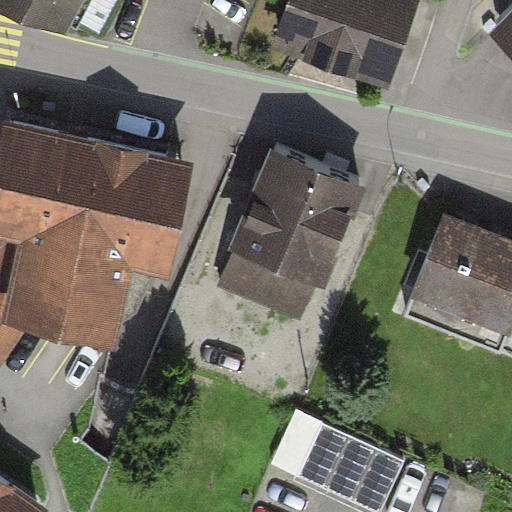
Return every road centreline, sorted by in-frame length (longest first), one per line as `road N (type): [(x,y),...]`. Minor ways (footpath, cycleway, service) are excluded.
road 1 (residential): [(511,159),(0,40)]
road 2 (unknown): [(232,126),(111,430)]
